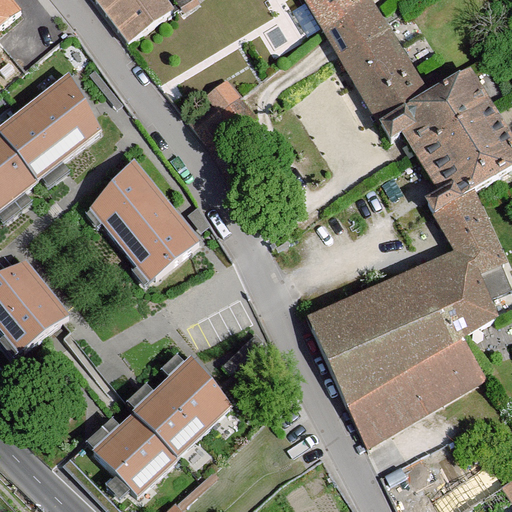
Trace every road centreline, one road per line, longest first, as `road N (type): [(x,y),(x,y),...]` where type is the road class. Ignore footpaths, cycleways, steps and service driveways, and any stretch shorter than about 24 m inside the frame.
road 1 (residential): [(69,0),(210,188),(378,511)]
road 2 (track): [(386,0),(268,95),(262,111),(264,133),(309,207)]
